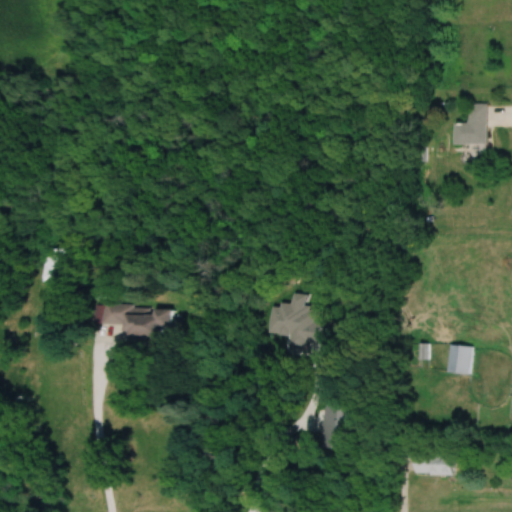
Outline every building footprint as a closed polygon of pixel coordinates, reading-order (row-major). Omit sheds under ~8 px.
[(486,143),(486,103),(467,103),(467,122),(454,122),(454,143),(486,143)] [(36,280),(63,280),(63,248),(36,248),(36,280)] [(158,325),(159,306),(97,304),(97,322),(120,323),(119,336),(152,337),(152,325),(158,325)] [(472,345),(451,343),(449,372),(470,373),(472,345)] [(453,474),(453,453),(414,453),(414,474),(453,474)]
